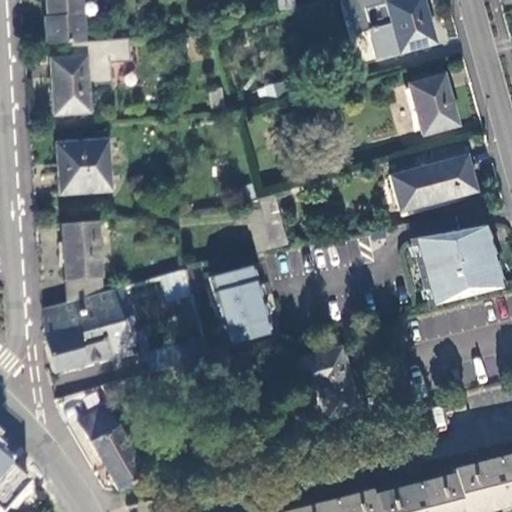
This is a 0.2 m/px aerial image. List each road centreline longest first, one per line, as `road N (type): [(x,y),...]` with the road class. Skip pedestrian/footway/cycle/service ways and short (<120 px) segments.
road 1 (residential): [(0,1),(17,341),(0,369)]
road 2 (residential): [(470,0),(511,151)]
road 3 (primary): [(0,405),(48,452),(85,511)]
